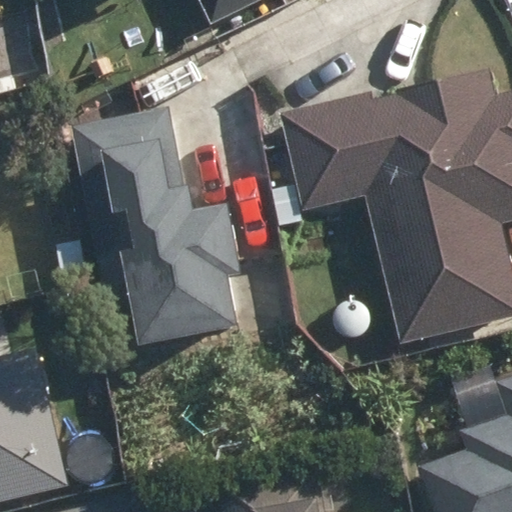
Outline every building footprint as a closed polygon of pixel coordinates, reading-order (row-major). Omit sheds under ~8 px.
[(199,0),(210,22),(256,0),(199,0)] [(306,210),(368,194),(402,343),(511,316),(511,273),(499,222),(511,219),(511,96),(494,100),(489,74),(369,103),(367,97),(284,116),(306,210)] [(167,113),(75,129),(108,310),(134,305),(142,346),(240,328),(230,279),(240,278),(229,211),(195,217),(190,192),(182,193),(167,113)] [(0,504),(69,488),(37,353),(0,361),(0,504)] [(479,452),(432,468),(446,511),(511,511),(511,381),(506,383),(511,400),(511,419),(472,431),(479,452)] [(315,511),(315,507),(322,506),(319,473),(222,485),(224,511),(315,511)]
